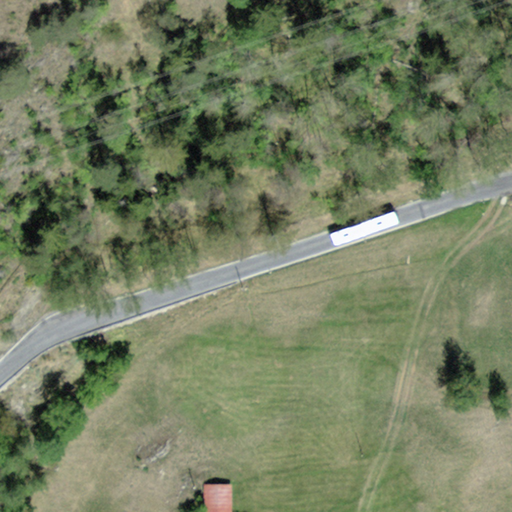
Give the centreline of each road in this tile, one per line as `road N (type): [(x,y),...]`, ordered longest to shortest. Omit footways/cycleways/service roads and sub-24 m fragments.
road 1 (tertiary): [(0,373),(52,333),(401,216),(511,189)]
road 2 (track): [(475,198),(362,511)]
